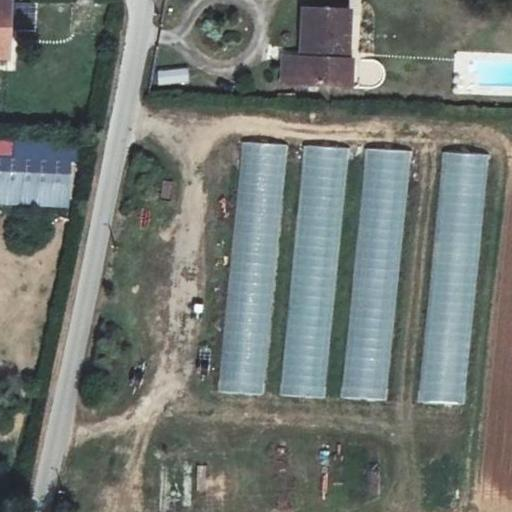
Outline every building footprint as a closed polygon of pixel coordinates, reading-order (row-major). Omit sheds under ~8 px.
[(340,12),(290,11),(289,58),(285,58),(284,83),(332,84),(333,60),(339,60),(340,12)] [(339,60),(333,60),(332,84),(345,85),(346,60),(339,60)] [(266,399),(284,145),(235,141),(218,395),(266,399)] [(0,177),(65,179),(65,143),(0,142),(0,177)] [(327,401),(346,148),(297,144),(278,397),(327,401)] [(390,404),(406,150),(358,148),(342,401),(390,404)] [(467,408),(485,155),(437,151),(418,405),(467,408)] [(0,206),(70,206),(70,180),(0,180),(0,206)]
